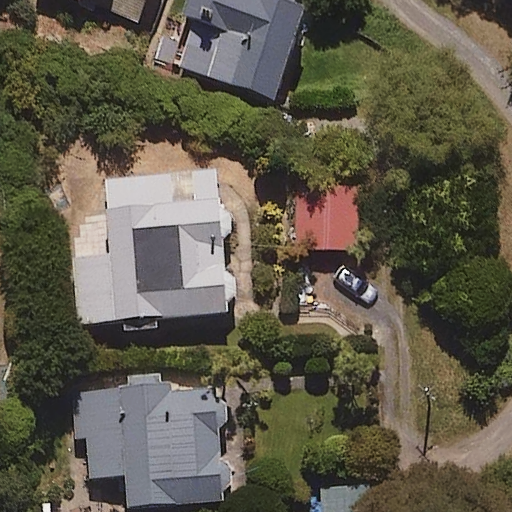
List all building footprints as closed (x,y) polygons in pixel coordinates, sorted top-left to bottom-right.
[(51,0),(82,14),(87,2),(143,27),(154,0),(51,0)] [(201,0),(174,68),(276,109),(307,31),(299,17),(288,9),(274,9),(265,15),(241,5),(240,0),(201,0)] [(223,182),(109,188),(113,262),(76,264),(80,336),(230,329),(237,302),(228,285),(226,253),(236,236),(233,225),(225,217),(223,182)] [(359,201),(326,202),(328,260),(361,259),(359,201)] [(224,477),(225,446),(231,428),(222,411),(221,397),(175,398),(174,379),(131,380),(132,399),(76,401),(77,446),(93,445),(95,489),(129,488),(129,511),(225,511),(234,495),(231,485),(224,477)] [(370,511),(369,489),(322,492),(323,511),(370,511)]
